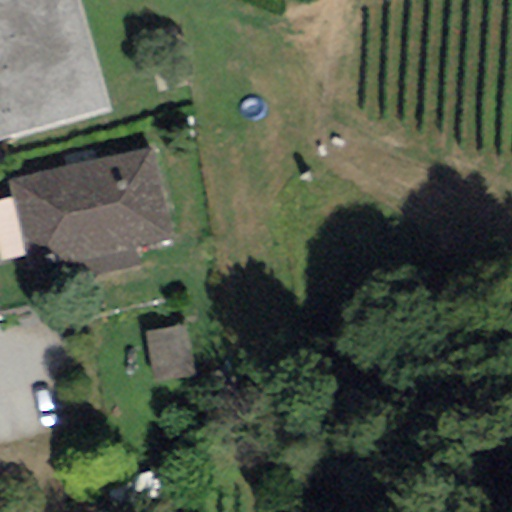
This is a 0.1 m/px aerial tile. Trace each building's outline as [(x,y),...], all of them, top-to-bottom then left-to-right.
[(78,0),(0,0),(0,139),(108,110),(78,0)] [(151,150),(7,182),(11,198),(24,255),(28,273),(83,260),(138,248),(172,240),(151,150)] [(24,255),(11,198),(0,200),(0,257),(1,260),(24,255)] [(143,266),(138,248),(83,260),(88,279),(143,266)] [(196,375),(186,325),(145,333),(154,383),(196,375)]
